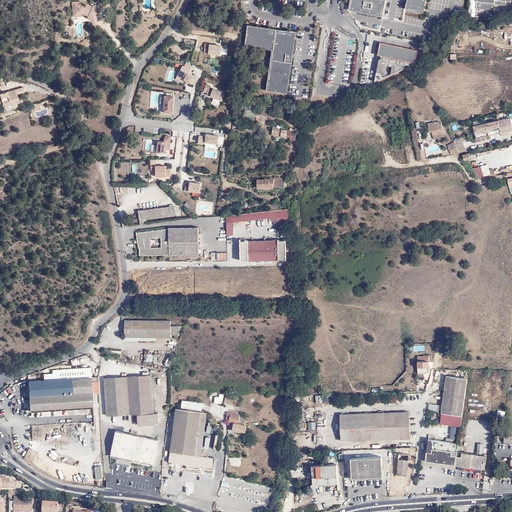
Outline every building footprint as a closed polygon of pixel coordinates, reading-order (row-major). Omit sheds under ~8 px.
[(100,7),(80,0),(71,1),(72,16),(73,16),(82,16),(95,20),(100,7)] [(351,0),(349,9),(381,15),(384,0),(351,0)] [(408,0),(406,8),(422,12),(424,0),(408,0)] [(494,9),(494,3),(477,1),(476,8),(494,9)] [(286,94),(294,37),(291,36),(292,34),(248,28),(246,44),(275,49),(269,91),(286,94)] [(294,37),(286,94),(288,94),(296,35),(292,34),(291,36),(294,37)] [(417,50),(379,42),(377,55),(380,56),(379,59),(378,59),(375,75),(384,77),(386,66),(391,67),(390,75),(404,69),(404,65),(409,66),(410,63),(414,63),(417,50)] [(222,46),(210,44),(209,55),(222,57),(222,46)] [(267,91),(269,91),(275,49),(246,44),(245,46),(273,50),(267,91)] [(187,62),(184,66),(183,66),(178,76),(185,79),(185,80),(192,84),(195,77),(198,71),(193,67),(194,65),(187,62)] [(221,100),(224,92),(214,88),(211,87),(211,86),(207,84),(204,92),(208,94),(207,95),(221,100)] [(10,102),(11,105),(19,103),(17,94),(25,92),(24,87),(15,89),(16,91),(7,93),(7,92),(0,93),(0,95),(1,98),(2,103),(3,104),(10,102)] [(174,97),(165,96),(164,113),(173,114),(174,97)] [(246,106),(244,117),(255,120),(257,108),(246,106)] [(477,136),(487,134),(511,128),(511,123),(511,116),(474,125),(477,136)] [(439,124),(427,126),(429,134),(432,134),(433,138),(444,136),(441,126),(439,126),(439,124)] [(296,129),(273,127),(272,134),(290,135),(290,139),(295,139),(296,129)] [(219,144),(220,136),(207,134),(206,137),(200,136),(199,143),(206,144),(206,143),(219,144)] [(166,137),(164,142),(159,141),(157,152),(166,153),(166,150),(170,151),(172,137),(166,136),(166,137)] [(145,149),(157,151),(158,140),(146,139),(145,149)] [(459,152),(466,150),(460,140),(454,143),(459,152)] [(452,155),(459,152),(454,143),(453,141),(446,144),(452,155)] [(489,169),(488,163),(481,164),(482,175),(494,174),(493,168),(489,169)] [(167,169),(166,166),(156,166),(156,167),(151,167),(151,170),(156,170),(156,177),(166,176),(167,177),(171,177),(170,169),(167,169)] [(280,183),(281,178),(273,177),(256,178),(256,187),(262,186),(262,187),(272,187),(272,185),(283,186),(283,183),(280,183)] [(201,188),(201,184),(190,182),(190,183),(186,183),(185,191),(199,193),(199,195),(204,195),(205,189),(201,188)] [(272,204),(272,210),(275,209),(286,208),(285,198),(278,199),(279,203),(272,204)] [(146,225),(153,224),(153,218),(180,214),(179,205),(143,210),(146,225)] [(275,209),(275,215),(277,225),(289,224),(287,208),(286,208),(275,209)] [(272,210),(231,215),(232,220),(275,215),(275,209),(272,210)] [(138,239),(138,241),(139,241),(141,255),(198,254),(197,226),(177,227),(139,232),(139,238),(138,239)] [(291,259),(291,239),(247,239),(246,237),(240,237),(240,259),(291,259)] [(227,260),(227,252),(211,252),(211,260),(227,260)] [(169,324),(169,320),(123,320),(123,336),(169,337),(169,333),(179,333),(179,324),(169,324)] [(417,356),(416,367),(420,367),(420,370),(428,371),(428,355),(422,355),(422,356),(417,356)] [(95,381),(95,377),(88,377),(87,368),(75,369),(68,369),(51,371),(51,373),(51,381),(41,382),(26,382),(28,412),(89,408),(88,393),(88,382),(95,381)] [(40,374),(41,382),(51,381),(51,373),(40,374)] [(448,375),(442,413),(449,414),(463,416),(469,378),(448,375)] [(136,416),(152,415),(149,377),(102,381),(104,418),(136,416)] [(88,393),(96,393),(95,381),(88,382),(88,393)] [(218,393),(218,396),(215,396),(214,402),(222,403),(224,394),(218,393)] [(316,403),(326,402),(326,394),(316,394),(316,403)] [(233,397),(225,395),(224,404),(228,405),(228,403),(232,404),(233,397)] [(182,403),(181,410),(202,413),(203,405),(182,403)] [(169,464),(213,470),(214,460),(203,458),(203,452),(202,452),(197,451),(202,413),(181,410),(177,410),(169,464)] [(229,423),(230,423),(240,425),(240,420),(246,421),(247,418),(240,417),(240,413),(227,411),(226,418),(230,418),(229,423)] [(410,438),(409,412),(339,415),(340,442),(410,438)] [(197,451),(202,452),(207,418),(203,413),(202,413),(197,451)] [(449,414),(442,413),(441,423),(448,424),(449,414)] [(153,427),(152,415),(136,416),(137,429),(153,427)] [(247,433),(248,426),(245,425),(240,425),(230,423),(229,432),(232,432),(232,430),(247,433)] [(511,430),(503,430),(503,438),(503,442),(511,442),(511,430)] [(153,465),(158,441),(118,432),(113,456),(132,460),(153,465)] [(47,444),(48,436),(35,434),(34,442),(47,444)] [(50,443),(62,442),(62,435),(49,436),(50,443)] [(432,449),(457,453),(459,444),(429,440),(428,443),(432,443),(432,449)] [(426,461),(455,466),(457,453),(432,449),(432,443),(428,443),(426,461)] [(476,456),(463,454),(462,463),(461,467),(485,471),(487,457),(482,456),(484,445),(478,444),(476,456)] [(407,456),(408,451),(398,449),(397,459),(394,459),(394,462),(397,462),(395,474),(405,475),(406,470),(407,470),(407,467),(406,467),(406,460),(408,460),(408,456),(407,456)] [(380,457),(350,459),(351,478),(381,476),(380,457)] [(337,464),(307,466),(307,472),(312,472),(312,478),(313,478),(313,481),(311,482),(311,485),(312,485),(312,492),(316,492),(316,485),(338,484),(337,477),(337,464)] [(99,469),(93,470),(95,481),(101,481),(99,469)] [(0,487),(0,488),(15,488),(14,482),(10,482),(9,478),(6,479),(6,476),(0,476),(0,487)] [(33,502),(15,501),(14,511),(23,511),(24,511),(29,511),(29,509),(33,509),(33,502)]
